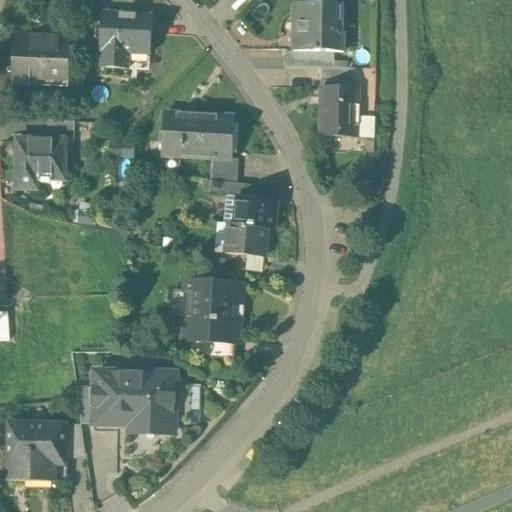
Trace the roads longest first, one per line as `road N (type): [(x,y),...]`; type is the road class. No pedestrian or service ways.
road 1 (residential): [(183,0),(299,153),(319,237),(310,318),(289,368),(197,484),(164,511)]
road 2 (track): [(284,511),(511,416)]
